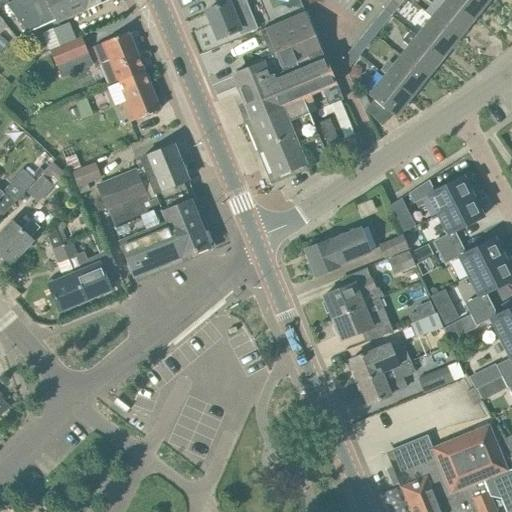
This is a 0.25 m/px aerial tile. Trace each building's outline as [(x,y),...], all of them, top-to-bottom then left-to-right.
[(8,0),(7,1),(29,32),(55,20),(57,23),(107,0),(8,0)] [(218,38),(239,29),(241,34),(257,27),(244,0),(230,0),(206,11),(218,38)] [(389,0),(388,2),(397,9),(403,0),(389,0)] [(458,37),(474,17),(452,0),(444,0),(432,16),(458,37)] [(452,0),(461,7),(474,17),(488,0),(452,0)] [(263,62),(232,75),(251,120),(304,98),(304,97),(322,90),(329,105),(343,99),(337,85),(326,58),(325,58),(305,11),(265,28),(266,32),(262,33),(271,54),(275,53),(284,75),(275,79),(273,74),(269,76),(263,62)] [(378,14),(367,27),(376,34),(387,21),(378,14)] [(443,56),(458,37),(432,16),(417,34),(411,30),(410,30),(443,56)] [(69,24),(53,30),(59,46),(76,40),(69,24)] [(367,27),(357,40),(365,47),(376,34),(367,27)] [(408,45),(401,54),(427,76),(443,56),(410,30),(402,40),(408,45)] [(106,42),(93,47),(109,86),(118,82),(145,71),(143,67),(146,65),(142,57),(139,57),(129,32),(106,42)] [(57,66),(88,53),(82,37),(76,40),(59,46),(50,50),(57,66)] [(352,47),(342,59),(347,70),(360,54),(352,47)] [(17,66),(24,56),(17,50),(10,60),(17,66)] [(412,95),(427,76),(401,54),(393,64),(389,60),(381,70),(412,95)] [(412,95),(381,70),(372,81),(376,85),(369,94),(395,115),(412,95)] [(145,71),(118,82),(127,103),(122,105),(129,123),(137,119),(161,110),(145,71)] [(94,115),(85,94),(74,99),(83,119),(94,115)] [(304,98),(251,120),(275,177),(307,163),(307,162),(328,154),(323,143),(336,137),(327,115),(314,121),(304,98)] [(76,108),(66,112),(69,120),(80,116),(76,108)] [(109,209),(158,188),(159,191),(184,181),(188,179),(174,144),(141,157),(145,166),(98,185),(107,209),(109,209)] [(47,168),(46,168),(41,174),(42,175),(27,192),(39,202),(65,173),(53,161),(47,168)] [(95,163),(72,172),(78,187),(101,178),(95,163)] [(23,169),(6,187),(18,198),(35,180),(24,170),(23,169)] [(439,214),(473,197),(471,193),(475,191),(468,177),(464,179),(462,177),(435,191),(429,180),(409,193),(414,203),(429,195),(439,214)] [(109,209),(116,227),(164,207),(165,211),(192,200),(184,181),(159,191),(158,188),(109,209)] [(475,201),(473,197),(439,214),(449,234),(433,241),(439,253),(461,242),(455,231),(483,217),(481,214),(485,212),(478,199),(475,201)] [(196,198),(192,200),(165,211),(164,207),(116,227),(135,275),(183,256),(184,256),(210,246),(209,244),(214,242),(196,198)] [(401,198),(390,205),(395,215),(406,208),(401,198)] [(0,252),(11,262),(33,239),(31,237),(41,226),(32,218),(22,229),(13,221),(0,234),(0,252)] [(338,266),(338,264),(369,252),(359,228),(337,237),(337,235),(304,249),(315,275),(338,266)] [(378,244),(384,259),(409,249),(403,234),(378,244)] [(470,276),(504,259),(502,255),(506,253),(499,239),(495,241),(494,239),(466,253),(461,242),(439,253),(445,264),(460,256),(470,276)] [(63,244),(86,299),(111,289),(106,274),(118,269),(110,249),(88,258),(85,251),(78,253),(73,240),(63,244)] [(86,299),(63,244),(52,249),(61,274),(48,280),(60,310),(86,299)] [(388,259),(394,275),(416,266),(409,250),(388,259)] [(470,315),(492,304),(486,293),(511,279),(511,265),(510,261),(506,262),(504,259),(470,276),(480,295),(465,303),(470,315)] [(325,301),(322,303),(326,313),(329,311),(332,318),(363,304),(359,294),(375,288),(370,277),(354,284),(354,283),(343,287),(323,296),(325,301)] [(363,304),(332,318),(341,340),(372,327),(376,336),(392,330),(383,308),(379,298),(363,304)] [(491,318),(501,338),(511,332),(511,307),(497,315),(492,304),(470,315),(476,326),(491,318)] [(452,306),(438,312),(444,328),(459,321),(452,306)] [(408,315),(412,323),(421,319),(417,311),(408,315)] [(412,323),(410,324),(416,337),(442,326),(436,313),(421,319),(412,323)] [(502,376),(511,370),(511,332),(501,338),(511,357),(496,365),(502,376)] [(349,360),(358,382),(380,373),(411,361),(405,348),(393,354),(389,345),(372,352),(371,350),(349,360)] [(411,361),(380,373),(358,382),(368,404),(390,395),(389,393),(406,386),(402,378),(415,372),(411,361)] [(424,394),(454,381),(448,366),(418,378),(424,394)] [(511,370),(502,376),(507,388),(511,385),(511,370)] [(470,378),(476,389),(485,384),(480,373),(470,378)] [(0,414),(9,407),(0,397),(3,395),(0,391),(0,414)] [(428,441),(391,456),(403,486),(401,487),(411,511),(494,511),(487,492),(482,481),(507,471),(488,424),(430,448),(428,441)]
